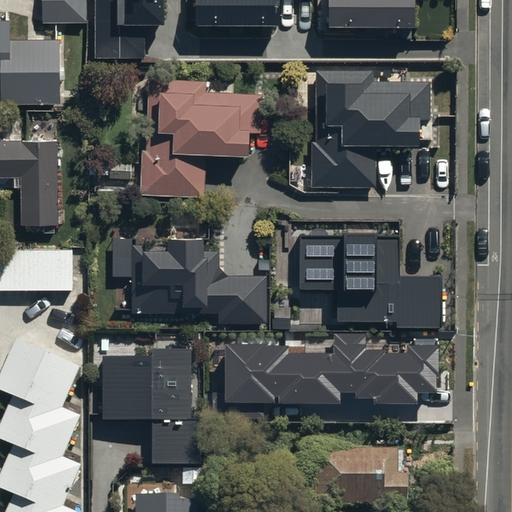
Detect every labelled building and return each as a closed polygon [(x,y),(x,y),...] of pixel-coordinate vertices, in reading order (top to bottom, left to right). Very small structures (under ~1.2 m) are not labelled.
[(84,0),(41,0),(41,18),(84,18),(84,0)] [(164,0),(118,0),(119,17),(165,17),(164,0)] [(196,0),(197,20),(276,20),(276,0),(196,0)] [(329,0),(330,20),(415,18),(414,0),(329,0)] [(0,76),(0,99),(59,99),(59,32),(9,32),(9,15),(0,14),(0,76)] [(373,65),(315,65),(315,136),(310,136),(310,182),(374,182),(374,134),(416,134),(416,137),(432,137),(432,110),(429,110),(429,75),(373,75),(373,65)] [(207,75),(150,72),(146,144),(141,143),(139,186),(203,189),(205,143),(248,145),(249,126),(260,126),(262,90),(206,87),(207,75)] [(0,178),(14,178),(14,188),(23,188),(23,224),(59,224),(59,141),(0,140),(0,178)] [(131,155),(90,156),(91,175),(108,174),(108,179),(131,179),(131,155)] [(299,230),(299,280),(336,280),(336,314),(393,314),(393,320),(440,320),(440,265),(399,265),(399,232),(375,232),(375,217),(340,217),(340,230),(299,230)] [(168,238),(131,238),(131,308),(218,308),(218,319),(265,319),(265,269),(225,269),(225,265),(220,265),(220,243),(203,243),(203,226),(168,226),(168,238)] [(74,251),(0,251),(0,293),(74,293),(74,251)] [(289,344),(224,344),(224,403),(340,404),(340,393),(354,393),(354,398),(377,398),(377,403),(417,403),(417,392),(436,392),(436,345),(408,345),(408,352),(365,351),(365,335),(333,335),(333,352),(289,352),(289,344)] [(80,364),(14,336),(0,368),(0,384),(14,390),(0,422),(0,434),(13,440),(0,469),(0,483),(11,488),(0,511),(81,511),(82,511),(61,503),(79,461),(63,454),(80,412),(63,405),(80,364)] [(150,349),(102,349),(102,416),(150,416),(150,460),(200,460),(200,415),(191,415),(191,342),(150,342),(150,349)] [(197,511),(197,494),(135,494),(134,511),(197,511)]
